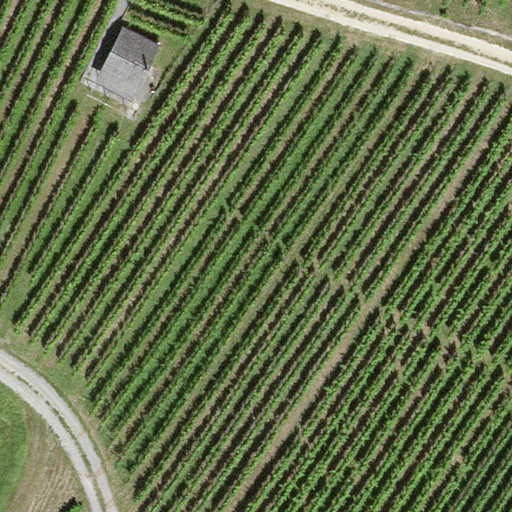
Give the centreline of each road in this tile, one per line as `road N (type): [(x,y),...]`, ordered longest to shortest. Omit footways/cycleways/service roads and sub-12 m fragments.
road 1 (track): [(511,72),(291,0)]
road 2 (track): [(0,367),(34,393),(78,459),(91,511)]
